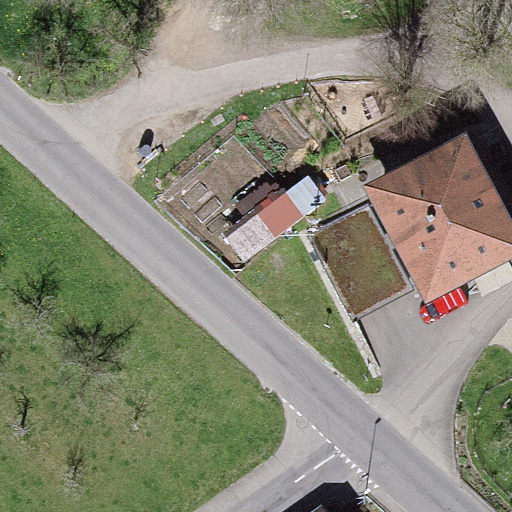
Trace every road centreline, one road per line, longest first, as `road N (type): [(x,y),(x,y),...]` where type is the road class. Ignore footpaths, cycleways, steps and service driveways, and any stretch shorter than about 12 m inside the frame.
road 1 (unclassified): [(373,441),(0,103)]
road 2 (unclassified): [(273,511),(373,441)]
